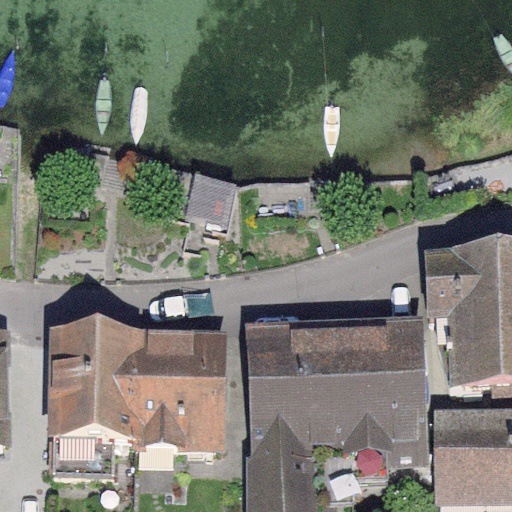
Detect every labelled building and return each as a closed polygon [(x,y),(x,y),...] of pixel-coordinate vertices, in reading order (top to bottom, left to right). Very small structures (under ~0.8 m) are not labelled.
[(454,396),(511,393),(511,271),(429,277),(430,326),(434,326),(454,396)] [(428,465),(423,340),(250,346),(256,511),(325,511),(324,469),(428,465)] [(139,350),(60,348),(55,483),(116,485),(117,452),(136,453),(139,350)] [(221,352),(139,350),(136,453),(219,456),(221,352)] [(511,508),(511,422),(448,423),(448,437),(440,437),(441,509),(511,508)]
